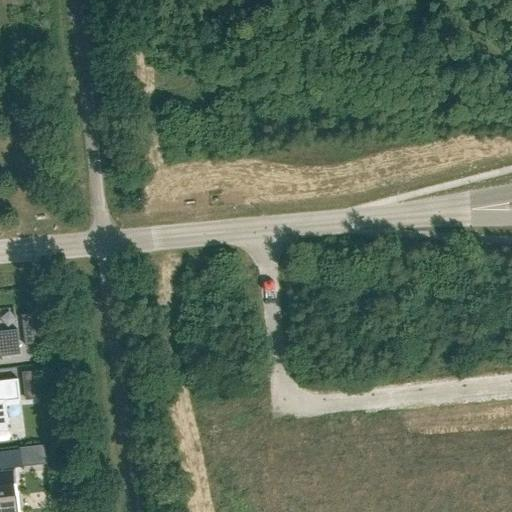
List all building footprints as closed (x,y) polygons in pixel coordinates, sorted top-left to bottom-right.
[(34,329),(23,330),(25,345),(35,344),(34,329)] [(0,357),(20,355),(17,330),(15,330),(15,333),(0,334),(0,357)] [(35,347),(37,363),(48,361),(46,346),(35,347)] [(38,371),(24,372),(27,400),(41,399),(38,371)] [(0,425),(7,424),(7,425),(9,425),(7,406),(6,407),(6,402),(19,400),(19,401),(21,401),(18,379),(0,381),(0,425)] [(45,445),(19,448),(21,467),(39,465),(39,460),(46,459),(45,445)] [(0,511),(20,511),(18,511),(14,472),(15,472),(15,470),(13,470),(13,472),(0,473),(0,511)]
